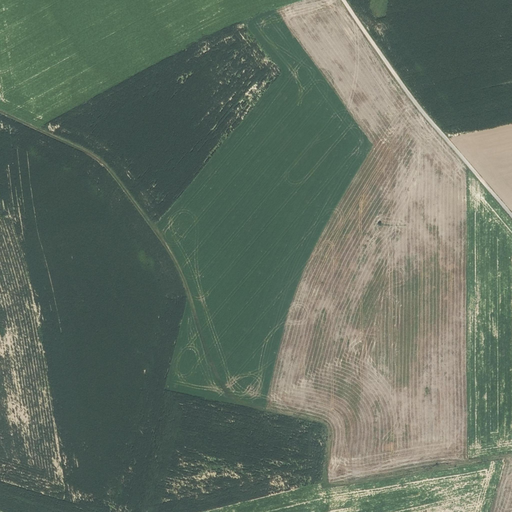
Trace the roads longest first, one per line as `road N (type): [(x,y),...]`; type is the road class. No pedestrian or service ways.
road 1 (track): [(0,112),(98,156),(181,273),(214,381),(241,405),(325,424),(323,482),(334,487)]
road 2 (track): [(511,457),(334,487)]
